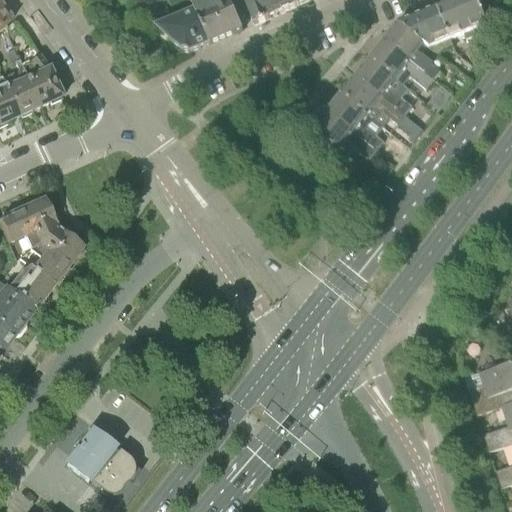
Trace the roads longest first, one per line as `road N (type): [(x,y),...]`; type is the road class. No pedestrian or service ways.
road 1 (secondary): [(511,59),(311,315)]
road 2 (residential): [(0,452),(116,301),(201,231)]
road 3 (residential): [(128,117),(190,78),(368,0)]
road 4 (secondary): [(381,317),(511,145)]
road 5 (secondary): [(282,353),(156,511)]
road 6 (unclassified): [(431,503),(418,444),(377,377),(372,354),(381,317)]
road 7 (residential): [(431,503),(344,367)]
road 8 (residential): [(128,117),(38,0)]
road 9 (unclassified): [(201,231),(282,353)]
road 10 (unclassified): [(228,218),(166,145),(128,117)]
road 11 (residential): [(0,177),(128,117)]
road 12 (secondary): [(224,511),(314,406)]
road 13 (unclassified): [(128,117),(201,231)]
road 14 (unclassified): [(311,315),(228,218)]
road 15 (residential): [(314,406),(374,511)]
